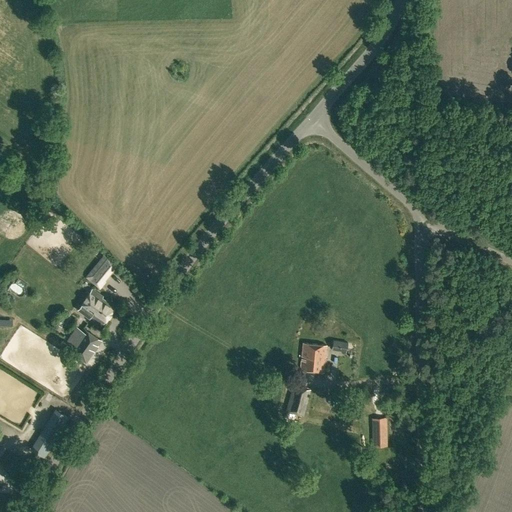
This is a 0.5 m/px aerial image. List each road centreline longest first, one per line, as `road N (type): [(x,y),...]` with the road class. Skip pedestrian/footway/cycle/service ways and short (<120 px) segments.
road 1 (unclassified): [(29,511),(191,262),(315,120)]
road 2 (unclassified): [(421,511),(424,218)]
road 3 (unclassified): [(315,120),(404,0)]
road 4 (unclassified): [(424,218),(315,120)]
